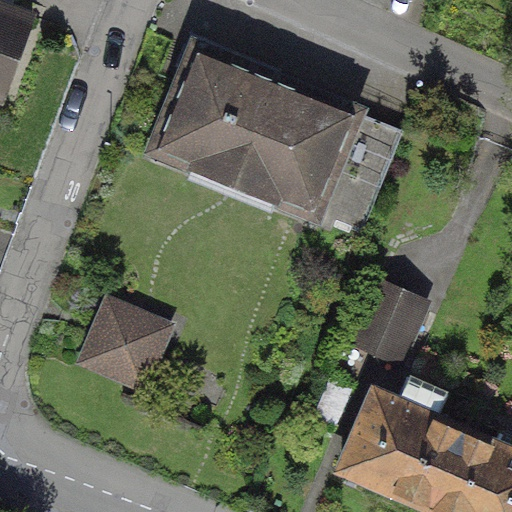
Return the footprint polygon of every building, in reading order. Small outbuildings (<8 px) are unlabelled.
[(35,17),(0,3),(0,97),(5,99),(35,17)] [(403,134),(200,50),(159,147),(362,232),(403,134)] [(428,294),(373,270),(341,344),(396,367),(428,294)] [(166,329),(114,307),(91,360),(143,382),(166,329)] [(334,457),(434,499),(468,421),(368,378),(334,457)] [(434,499),(464,511),(511,511),(511,439),(468,421),(434,499)]
